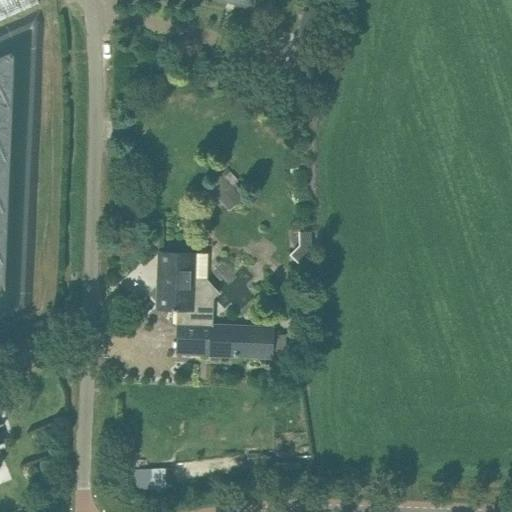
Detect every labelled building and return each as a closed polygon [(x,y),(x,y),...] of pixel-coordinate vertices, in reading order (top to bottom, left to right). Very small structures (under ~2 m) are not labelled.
[(37,0),(0,0),(0,19),(39,3),(37,0)] [(299,36),(313,39),(319,11),(305,8),(299,36)] [(227,168),(210,183),(219,194),(217,196),(229,210),(243,199),(242,198),(248,192),(227,168)] [(311,245),(310,230),(298,231),(298,245),(311,245)] [(197,252),(160,251),(158,282),(162,282),(161,308),(178,309),(178,323),(176,323),(176,325),(196,325),(195,354),(285,357),(286,334),(273,333),(273,327),(213,325),(214,298),(220,292),(207,278),(196,278),(197,252)] [(271,463),(260,463),(260,473),(271,473),(271,466),(271,463)] [(167,467),(150,468),(150,486),(168,485),(167,467)]
